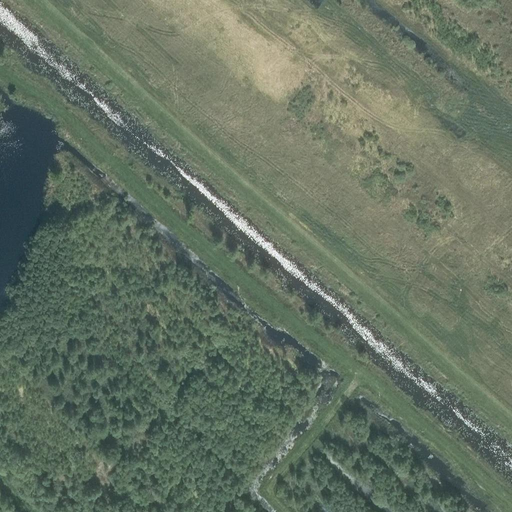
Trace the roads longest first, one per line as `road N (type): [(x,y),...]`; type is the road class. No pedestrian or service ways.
road 1 (track): [(511,507),(0,67)]
road 2 (track): [(511,418),(38,0)]
road 3 (track): [(288,511),(274,485),(360,378)]
